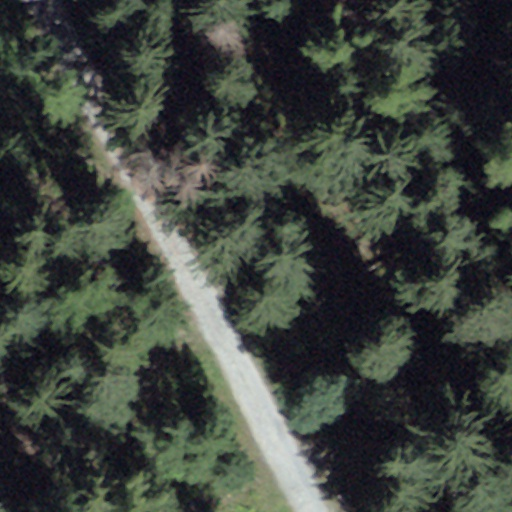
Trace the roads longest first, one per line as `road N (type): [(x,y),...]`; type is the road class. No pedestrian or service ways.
road 1 (track): [(311,511),(125,146)]
road 2 (track): [(125,146),(39,0)]
road 3 (track): [(0,81),(125,146)]
